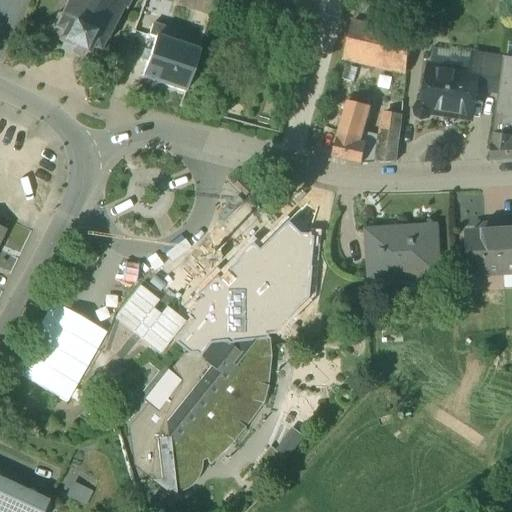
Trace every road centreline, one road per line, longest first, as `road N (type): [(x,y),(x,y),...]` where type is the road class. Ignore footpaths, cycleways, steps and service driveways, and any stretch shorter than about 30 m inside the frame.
road 1 (residential): [(288,162),(377,178),(511,175)]
road 2 (residential): [(82,155),(156,131),(288,162)]
road 3 (residential): [(0,334),(66,217),(82,155)]
road 4 (residential): [(288,162),(331,0)]
